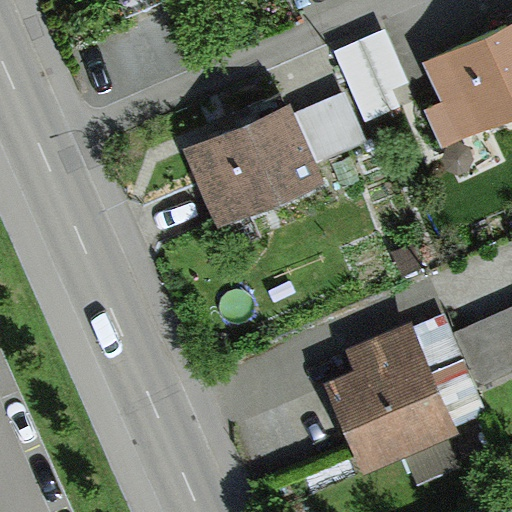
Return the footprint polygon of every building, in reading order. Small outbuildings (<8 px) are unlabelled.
[(511,27),(443,58),(472,121),(511,102),(511,27)] [(350,91),(375,81),(363,50),(338,60),(350,91)] [(291,109),(196,152),(224,213),(319,170),(314,159),(362,137),(343,97),(295,118),(291,109)] [(396,252),(405,271),(419,265),(410,246),(396,252)] [(511,364),(511,311),(463,334),(484,378),(511,364)] [(364,367),(337,377),(367,455),(482,411),(447,320),(359,354),(364,367)]
